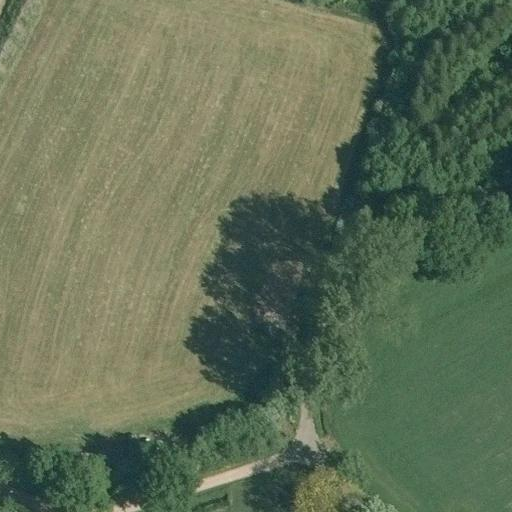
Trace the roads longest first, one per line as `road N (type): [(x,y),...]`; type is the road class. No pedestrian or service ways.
road 1 (unclassified): [(362,511),(313,453),(306,414),(311,361),(331,318),(402,258),(511,206)]
road 2 (track): [(124,511),(313,453)]
